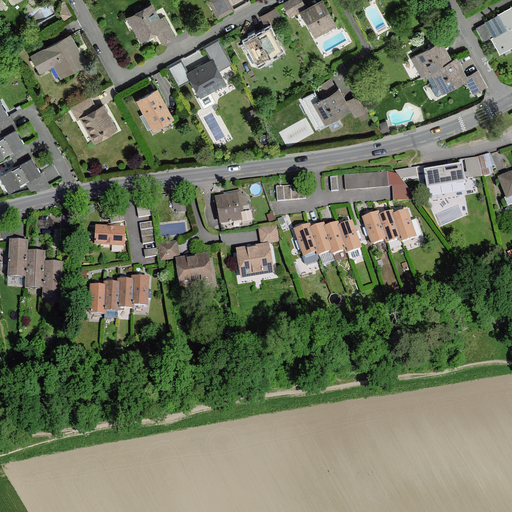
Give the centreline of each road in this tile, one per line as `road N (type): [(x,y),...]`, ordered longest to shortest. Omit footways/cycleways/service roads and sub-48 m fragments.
road 1 (tertiary): [(0,211),(125,183),(369,150),(462,124),(507,100)]
road 2 (residential): [(77,0),(121,80),(270,0)]
